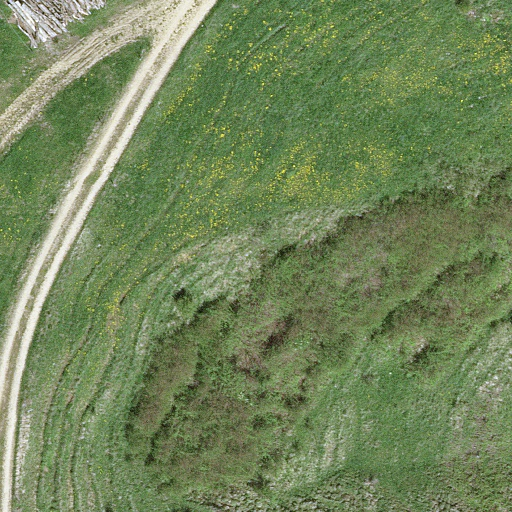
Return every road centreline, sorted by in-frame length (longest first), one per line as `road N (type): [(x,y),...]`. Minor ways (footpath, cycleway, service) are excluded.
road 1 (track): [(198,0),(73,190),(14,338),(0,458)]
road 2 (track): [(166,0),(0,118)]
